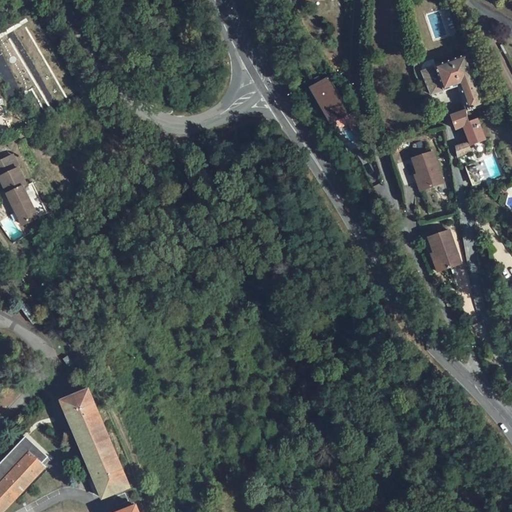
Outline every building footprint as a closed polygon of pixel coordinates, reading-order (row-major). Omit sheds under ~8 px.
[(462,87),(471,110),(476,108),(488,103),(471,56),(427,73),(436,97),(462,87)] [(309,83),(326,124),(335,120),(338,128),(350,123),(331,75),(309,83)] [(487,120),(498,115),(495,107),(484,112),(487,120)] [(468,112),(472,124),(481,121),(476,108),(471,110),(468,112)] [(488,139),(482,123),(481,121),(472,124),(468,112),(455,117),(460,130),(466,127),(474,145),(488,139)] [(469,145),(458,149),(459,158),(472,153),(469,145)] [(420,185),(425,183),(428,193),(447,186),(436,155),(416,162),(418,168),(415,169),(420,185)] [(25,188),(28,186),(14,156),(0,162),(0,179),(1,179),(24,226),(39,218),(25,188)] [(478,162),(480,165),(471,168),(478,185),(494,178),(486,159),(478,162)] [(49,214),(34,183),(28,186),(25,188),(39,218),(49,214)] [(452,234),(432,241),(434,248),(432,249),(437,265),(443,263),(446,274),(464,267),(452,234)] [(443,263),(437,265),(441,276),(446,274),(443,263)] [(41,320),(31,303),(24,307),(35,324),(41,320)] [(61,395),(64,402),(92,391),(89,384),(61,395)] [(129,477),(92,391),(64,402),(101,490),(129,477)] [(0,489),(33,456),(40,463),(48,455),(29,437),(0,466),(0,489)] [(0,511),(4,511),(46,469),(40,463),(33,456),(0,489),(0,511)]
